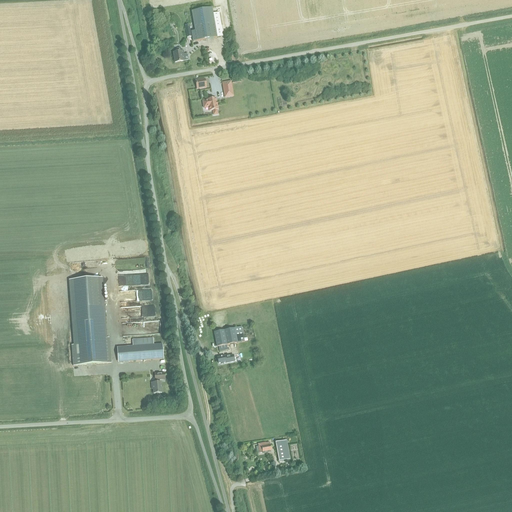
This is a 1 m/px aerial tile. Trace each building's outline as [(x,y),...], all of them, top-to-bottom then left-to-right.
[(213,14),(212,8),(192,12),(195,31),(192,32),(193,42),(210,39),(223,36),(219,13),(213,14)] [(175,53),(173,53),(175,63),(189,61),(188,57),(188,54),(184,55),(183,51),(181,52),(180,48),(174,49),(175,53)] [(205,79),(195,80),(197,90),(206,88),(205,79)] [(223,84),(225,97),(231,96),(229,83),(223,84)] [(217,102),(216,98),(207,100),(207,101),(203,101),(204,109),(209,108),(209,111),(213,111),(213,114),(218,113),(217,110),(218,110),(217,106),(218,106),(217,102)] [(146,273),(118,275),(118,285),(128,284),(132,283),(132,284),(147,283),(146,273)] [(101,278),(70,281),(76,366),(111,363),(109,343),(106,343),(105,338),(101,278)] [(121,300),(150,300),(150,290),(121,290),(121,300)] [(137,316),(152,316),(152,306),(137,306),(137,316)] [(146,333),(158,332),(158,321),(144,322),(144,328),(152,328),(152,326),(154,326),(154,330),(146,331),(146,333)] [(242,327),(214,333),(217,347),(218,347),(219,352),(228,350),(227,345),(244,342),(242,327)] [(133,347),(127,347),(128,362),(163,360),(163,353),(162,345),(154,345),(153,339),(141,339),(132,340),(133,347)] [(217,359),(219,364),(221,363),(221,364),(222,365),(224,364),(229,363),(235,362),(233,356),(230,356),(222,358),(222,357),(221,357),(221,358),(217,359)] [(156,383),(151,383),(152,387),(153,387),(154,394),(162,393),(161,382),(158,383),(158,380),(162,380),(165,380),(165,374),(161,374),(155,374),(155,380),(156,380),(156,383)] [(276,444),(279,462),(290,460),(287,442),(276,444)] [(266,443),(258,445),(259,453),(263,452),(263,453),(271,451),(270,446),(269,443),(266,444),(266,443)]
